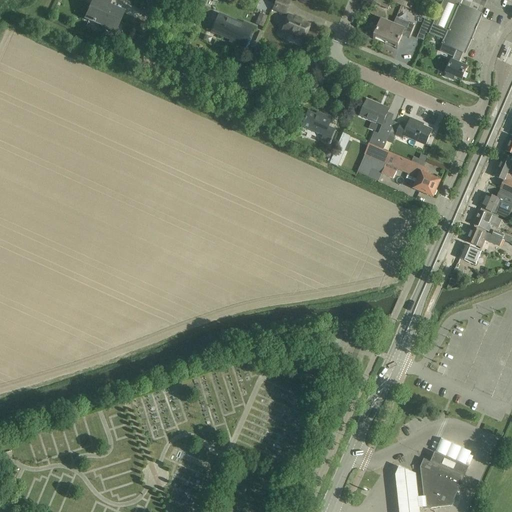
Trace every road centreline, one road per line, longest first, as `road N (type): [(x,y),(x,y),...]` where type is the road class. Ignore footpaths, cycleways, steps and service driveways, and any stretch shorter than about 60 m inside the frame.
road 1 (residential): [(440,209),(306,511)]
road 2 (tertiary): [(325,511),(437,254)]
road 3 (residential): [(331,58),(254,90),(148,64),(139,49),(154,0)]
road 4 (residential): [(478,122),(331,58)]
road 5 (residential): [(437,254),(455,251),(511,121)]
road 6 (tertiary): [(455,216),(511,90)]
